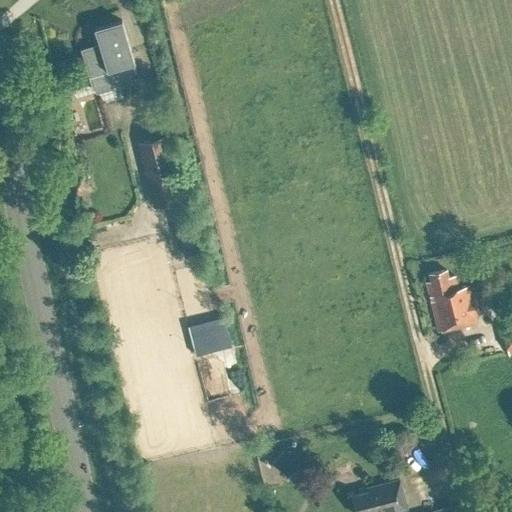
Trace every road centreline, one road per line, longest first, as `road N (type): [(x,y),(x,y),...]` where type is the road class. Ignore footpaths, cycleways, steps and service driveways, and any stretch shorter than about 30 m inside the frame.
road 1 (track): [(335,0),(463,511)]
road 2 (residential): [(85,511),(0,155)]
